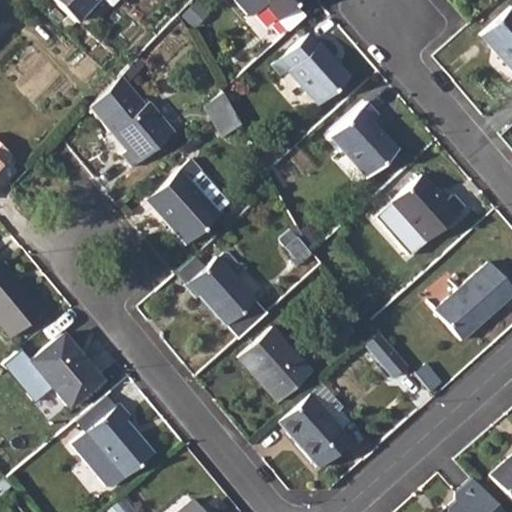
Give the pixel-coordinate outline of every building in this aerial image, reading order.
[(52,0),(73,20),(91,0),(102,0),(107,4),(110,0),(52,0)] [(261,3),(258,0),(230,0),(244,13),(250,13),(261,3)] [(258,0),(261,3),(274,17),(293,0),(258,0)] [(511,9),(508,5),(478,33),(511,71),(511,9)] [(306,31),(268,64),(278,76),(286,69),(316,103),(348,74),(318,40),(316,42),(306,31)] [(119,75),(86,105),(108,130),(110,128),(126,147),(124,148),(134,161),(172,131),(146,100),(142,102),(119,75)] [(203,103),(221,136),(243,124),(225,90),(203,103)] [(365,100),(327,135),(363,176),(395,148),(370,120),(377,114),(365,100)] [(134,161),(124,148),(118,153),(129,166),(134,161)] [(188,159),(143,200),(182,243),(216,214),(215,212),(227,202),(188,159)] [(418,173),(387,202),(422,241),(461,206),(450,193),(441,200),(418,173)] [(295,234),(283,245),(292,255),(288,259),(293,264),(309,251),(295,234)] [(214,255),(182,284),(193,296),(197,293),(224,324),(253,298),(229,271),(237,264),(225,249),(216,257),(214,255)] [(511,289),(485,261),(431,309),(458,339),(511,289)] [(0,330),(6,338),(39,310),(0,262),(0,330)] [(269,326),(235,357),(274,402),(309,371),(269,326)] [(377,330),(364,342),(391,374),(404,363),(401,359),(377,330)] [(25,359),(47,385),(65,406),(97,379),(58,332),(25,359)] [(424,364),(413,373),(425,387),(427,384),(430,387),(438,380),(424,364)] [(65,406),(47,385),(35,395),(54,416),(65,406)] [(307,392),(276,421),(316,467),(343,443),(335,435),(340,429),(307,392)] [(112,406),(102,394),(71,420),(81,432),(112,406)] [(108,486),(119,477),(150,451),(122,419),(127,415),(116,403),(112,406),(81,432),(67,443),(102,486),(108,486)] [(511,451),(487,474),(489,476),(511,502),(511,451)] [(445,511),(499,511),(470,479),(454,492),(454,501),(444,510),(445,511)] [(202,511),(192,499),(175,511),(202,511)] [(122,511),(113,501),(103,510),(104,511),(122,511)]
